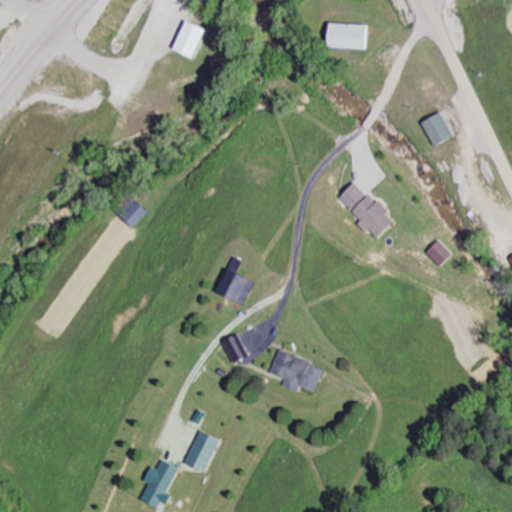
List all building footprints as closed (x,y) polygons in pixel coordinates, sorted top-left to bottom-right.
[(189,59),(200,29),(180,21),(169,52),(189,59)] [(362,25),(324,24),(323,48),(361,49),(362,25)] [(418,123),(432,147),(451,136),(437,112),(418,123)] [(335,197),(364,230),(366,229),(373,238),(392,222),(375,202),(372,205),(353,182),(335,197)] [(130,228),(143,211),(128,200),(116,217),(130,228)] [(438,267),(451,254),(436,241),(424,254),(438,267)] [(312,393),(321,370),(277,352),(268,373),(283,379),(280,386),(295,392),(297,387),(312,393)] [(184,466),(205,473),(217,439),(196,432),(184,466)] [(179,469),(161,461),(156,471),(150,468),(142,482),(148,485),(141,500),(162,511),(169,497),(166,495),(179,469)]
